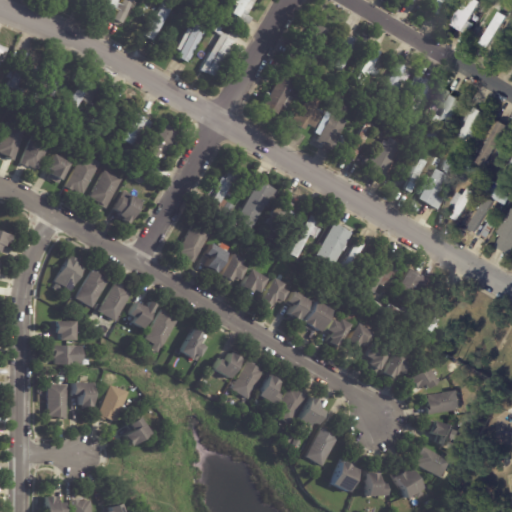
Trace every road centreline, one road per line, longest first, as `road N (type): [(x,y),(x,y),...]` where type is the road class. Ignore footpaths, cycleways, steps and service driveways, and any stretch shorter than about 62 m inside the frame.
road 1 (tertiary): [(0,5),(127,64),(511,290)]
road 2 (residential): [(0,185),(367,400),(380,425)]
road 3 (residential): [(51,213),(20,317),(20,511)]
road 4 (residential): [(289,0),(140,261)]
road 5 (residential): [(352,0),(511,95)]
